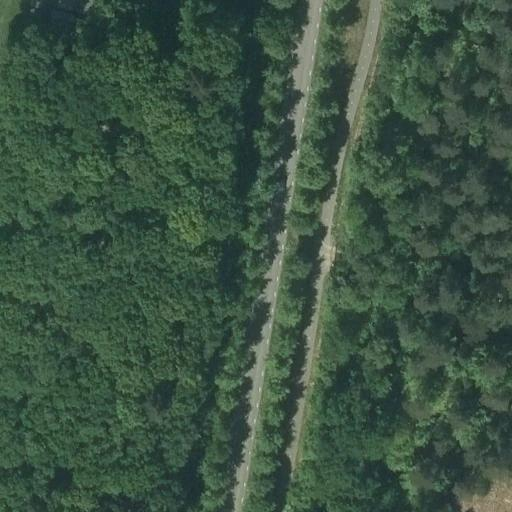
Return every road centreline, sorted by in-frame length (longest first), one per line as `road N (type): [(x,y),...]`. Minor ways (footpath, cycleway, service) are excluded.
road 1 (tertiary): [(231,511),(312,0)]
road 2 (track): [(511,326),(322,250)]
